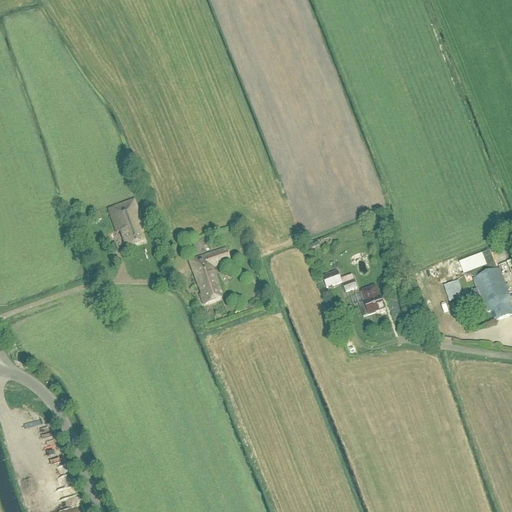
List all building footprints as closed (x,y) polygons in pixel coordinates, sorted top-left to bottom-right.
[(120,232),(126,249),(144,242),(141,233),(144,232),(134,200),(108,209),(116,234),(120,232)] [(200,296),(203,306),(220,300),(219,295),(221,295),(213,268),(220,266),(230,263),(226,250),(186,262),(194,290),(199,288),(201,295),(200,296)] [(491,312),(494,322),(511,315),(511,314),(509,305),(508,306),(505,299),(509,298),(499,271),(497,272),(490,253),(460,264),(465,276),(477,279),(474,280),(483,306),(489,313),(491,312)] [(326,278),(329,289),(343,285),(339,274),(326,278)] [(342,281),(346,294),(357,290),(352,278),(342,281)] [(463,303),(460,285),(445,288),(448,306),(463,303)] [(364,305),(368,317),(375,314),(375,316),(385,312),(381,298),(379,299),(375,287),(360,292),(365,305),(364,305)] [(7,439),(11,450),(18,448),(15,437),(7,439)] [(39,487),(43,511),(60,509),(57,485),(39,487)]
